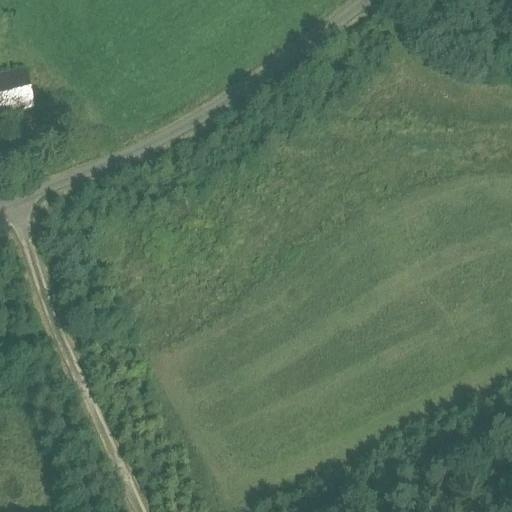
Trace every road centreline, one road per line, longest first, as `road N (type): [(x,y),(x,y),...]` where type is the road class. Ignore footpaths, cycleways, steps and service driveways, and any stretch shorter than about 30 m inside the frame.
road 1 (unclassified): [(0,208),(168,123),(292,45),(346,0)]
road 2 (track): [(11,205),(49,325),(129,511)]
